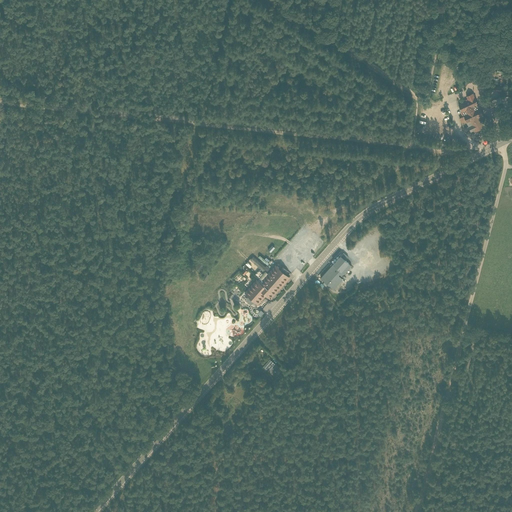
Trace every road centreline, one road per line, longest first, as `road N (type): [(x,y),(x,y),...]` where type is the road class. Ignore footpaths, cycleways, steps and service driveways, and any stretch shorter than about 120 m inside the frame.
road 1 (secondary): [(93,511),(346,228),(375,205),(502,143)]
road 2 (track): [(0,103),(482,152)]
road 3 (track): [(416,511),(464,323)]
road 4 (unclassified): [(464,323),(504,169),(502,143)]
road 5 (track): [(406,146),(392,172),(360,189),(315,235)]
